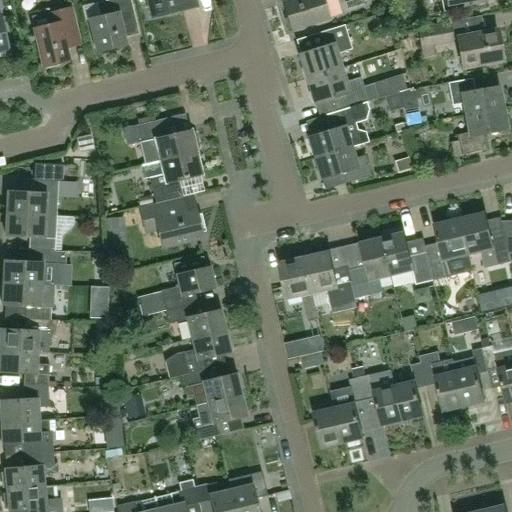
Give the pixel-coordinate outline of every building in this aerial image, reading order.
[(123,39),(139,35),(129,0),(114,0),(96,5),(99,18),(88,21),(97,54),(125,47),(123,39)] [(147,0),(151,15),(164,12),(165,13),(196,6),(194,0),(147,0)] [(320,0),(291,0),(282,3),(290,29),(326,18),(320,0)] [(31,21),(34,31),(43,67),(68,60),(62,37),(77,34),(71,11),(31,21)] [(0,54),(8,52),(0,20),(0,54)] [(420,47),(452,41),(448,23),(417,29),(420,47)] [(306,79),(339,68),(335,54),(351,49),(343,25),(317,33),(321,46),(298,54),(306,79)] [(462,67),(501,60),(495,30),(456,37),(462,67)] [(344,83),(339,68),(306,79),(313,103),(331,98),(335,111),(349,107),(366,102),(378,98),(373,83),(362,86),(359,78),(344,83)] [(453,106),(464,104),(466,115),(503,108),(498,86),(475,91),(473,79),(449,84),(453,106)] [(349,107),(335,111),(325,114),(330,130),(307,137),(313,157),(350,146),(366,141),(363,133),(357,131),(354,123),(364,120),(368,110),(366,102),(349,107)] [(451,144),(454,157),(486,150),(483,135),(507,130),(503,108),(466,115),(470,134),(457,136),(459,142),(451,144)] [(90,117),(96,143),(105,141),(102,127),(106,118),(106,114),(90,117)] [(139,143),(140,143),(141,151),(138,152),(142,167),(196,153),(195,151),(196,151),(198,147),(195,134),(192,131),(190,131),(190,130),(167,135),(163,119),(135,126),(139,143)] [(350,146),(313,157),(321,179),(343,172),(346,182),(369,175),(363,155),(354,158),(350,146)] [(148,178),(150,186),(154,203),(182,197),(178,180),(201,174),(196,153),(142,167),(144,178),(148,178)] [(416,167),(413,156),(395,162),(398,172),(416,167)] [(32,181),(32,187),(27,187),(24,190),(24,193),(8,192),(6,215),(45,217),(55,217),(56,182),(60,182),(61,166),(32,165),(31,181),(32,181)] [(139,207),(152,204),(150,196),(137,199),(139,207)] [(160,247),(202,236),(195,209),(169,216),(166,203),(139,210),(144,232),(156,229),(160,247)] [(509,253),(504,234),(490,237),(485,213),(460,220),(468,255),(480,252),(484,268),(511,262),(509,253)] [(29,238),(28,251),(53,252),(54,230),(44,229),(45,217),(6,215),(5,237),(29,238)] [(433,280),(446,277),(472,271),(468,255),(460,220),(434,226),(440,249),(426,252),(433,280)] [(504,234),(509,253),(511,252),(511,220),(501,221),(504,234)] [(384,238),(392,275),(412,270),(416,284),(433,280),(426,252),(409,256),(403,233),(384,238)] [(392,275),(384,238),(360,243),(365,267),(348,271),(355,299),(382,292),(378,278),(392,275)] [(4,262),(3,284),(41,286),(51,287),(52,264),(65,265),(66,253),(53,252),(28,251),(28,263),(4,262)] [(330,253),(305,259),(313,294),(328,290),(331,304),(333,314),(356,309),(354,299),(355,299),(348,271),(347,268),(335,271),(330,253)] [(162,300),(163,300),(166,313),(190,307),(188,297),(214,291),(209,268),(205,269),(203,258),(173,265),(178,288),(160,292),(162,300)] [(313,294),(305,259),(280,265),(288,300),(302,296),(307,320),(318,317),(313,294)] [(3,284),(2,306),(5,306),(25,307),(25,320),(49,321),(51,287),(41,286),(3,284)] [(91,289),(90,320),(108,320),(109,289),(91,289)] [(190,307),(166,313),(168,324),(187,320),(192,341),(224,333),(219,311),(192,317),(190,307)] [(55,321),(49,321),(25,320),(24,331),(0,330),(0,333),(0,351),(37,353),(47,354),(49,333),(55,333),(55,321)] [(194,351),(176,355),(164,361),(169,381),(181,378),(206,372),(203,360),(229,354),(224,333),(192,341),(194,351)] [(482,350),(488,374),(499,371),(507,405),(511,404),(511,351),(495,356),(493,347),(482,350)] [(453,360),(464,408),(484,403),(478,376),(488,374),(482,350),(472,352),(473,358),(454,363),(453,360)] [(0,372),(24,374),(24,386),(47,386),(48,365),(36,364),(37,353),(0,351),(0,372)] [(464,408),(453,360),(441,363),(439,352),(419,357),(421,365),(427,388),(436,385),(443,414),(464,408)] [(320,354),(301,358),(298,359),(301,371),(323,366),(320,354)] [(415,382),(395,387),(393,388),(402,423),(423,418),(416,390),(427,388),(421,365),(411,367),(415,382)] [(208,381),(206,372),(181,378),(185,397),(193,395),(196,408),(240,397),(235,375),(208,381)] [(395,387),(391,372),(359,379),(365,403),(375,400),(382,428),(402,423),(393,388),(395,387)] [(355,405),(365,403),(359,379),(348,382),(349,387),(330,391),(334,409),(343,445),(363,440),(355,405)] [(37,409),(49,408),(47,386),(24,386),(25,399),(0,400),(0,412),(1,423),(0,423),(39,421),(37,409)] [(123,392),(129,415),(146,411),(140,388),(123,392)] [(219,422),(244,416),(240,397),(196,408),(198,418),(192,419),(197,441),(222,435),(219,422)] [(321,450),(343,445),(334,409),(313,415),(321,450)] [(119,417),(103,419),(105,431),(120,429),(119,417)] [(39,421),(0,423),(0,439),(2,441),(3,443),(26,441),(27,456),(52,454),(50,433),(56,432),(55,420),(39,421)] [(53,465),(52,454),(27,456),(28,467),(5,469),(5,472),(1,474),(2,488),(6,489),(7,491),(44,488),(44,486),(43,475),(58,474),(57,464),(53,465)] [(229,491),(234,511),(257,511),(255,500),(267,497),(261,472),(239,478),(242,488),(229,491)] [(198,511),(193,489),(191,481),(177,484),(179,492),(154,498),(157,511),(198,511)] [(219,493),(217,483),(193,489),(198,511),(234,511),(229,491),(219,493)] [(56,485),(44,486),(44,488),(7,491),(7,493),(3,495),(4,509),(8,510),(8,511),(60,511),(59,498),(57,498),(56,485)] [(157,511),(154,498),(153,498),(115,507),(115,511),(157,511)]
